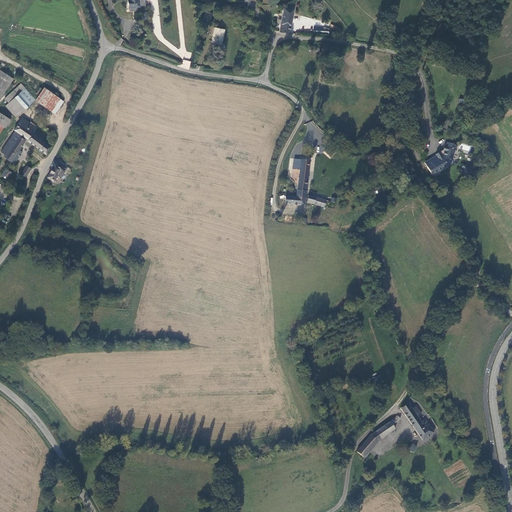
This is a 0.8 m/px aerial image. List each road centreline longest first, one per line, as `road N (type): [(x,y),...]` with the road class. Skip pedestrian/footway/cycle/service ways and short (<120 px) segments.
road 1 (unclassified): [(103,45),(22,229),(0,260)]
road 2 (tertiary): [(511,336),(492,394),(511,511)]
road 3 (unclassified): [(103,45),(183,70),(263,81)]
road 4 (tertiary): [(0,386),(52,441),(92,511)]
road 5 (unclassified): [(330,511),(344,496),(355,444),(405,391)]
road 6 (track): [(405,391),(455,290),(479,284)]
road 7 (unclassified): [(275,39),(398,53)]
